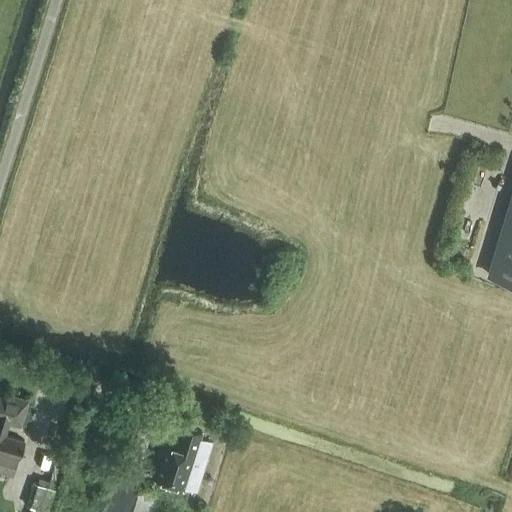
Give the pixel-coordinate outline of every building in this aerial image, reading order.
[(511,282),(511,189),(486,274),(511,282)] [(1,395),(0,394),(0,452),(17,458),(19,458),(24,440),(5,434),(8,423),(20,426),(28,400),(2,392),(1,395)] [(196,490),(212,442),(199,438),(202,431),(183,425),(182,425),(185,426),(183,430),(179,429),(174,445),(163,442),(152,476),(196,490)] [(0,452),(0,469),(13,474),(17,458),(0,452)] [(150,511),(158,490),(118,476),(105,511),(150,511)] [(50,511),(58,488),(34,480),(26,504),(33,506),(31,511),(50,511)]
